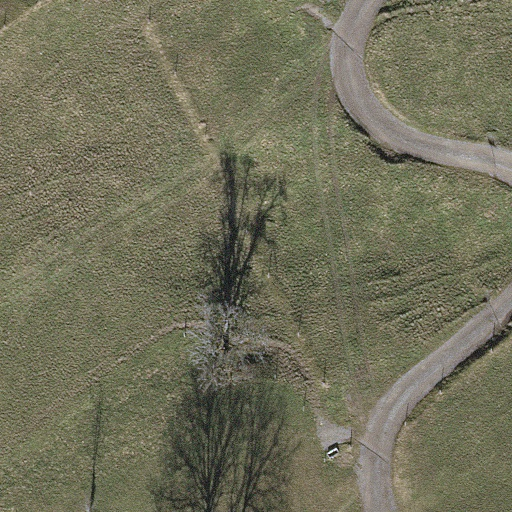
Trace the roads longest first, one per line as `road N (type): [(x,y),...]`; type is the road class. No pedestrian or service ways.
road 1 (track): [(385,0),(352,66),(371,112),(408,140),(511,169)]
road 2 (track): [(511,311),(390,419),(391,511)]
